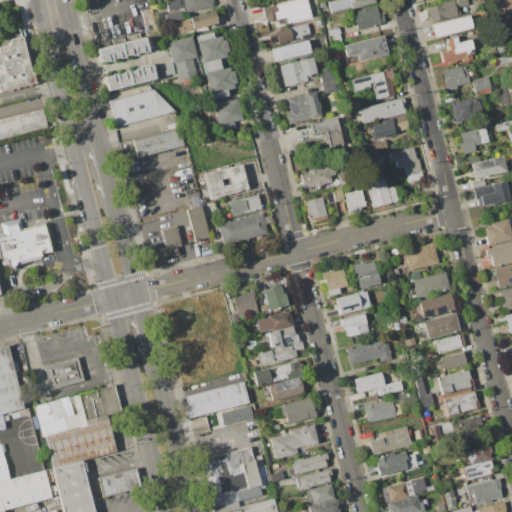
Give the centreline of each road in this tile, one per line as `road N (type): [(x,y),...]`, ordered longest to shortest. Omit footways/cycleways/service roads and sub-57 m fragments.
road 1 (residential): [(0,327),(452,211)]
road 2 (residential): [(268,141),(362,511)]
road 3 (primary): [(75,144),(166,511)]
road 4 (residential): [(452,211),(511,445)]
road 5 (residential): [(398,0),(452,211)]
road 6 (primary): [(192,511),(153,355)]
road 7 (residential): [(232,0),(268,141)]
